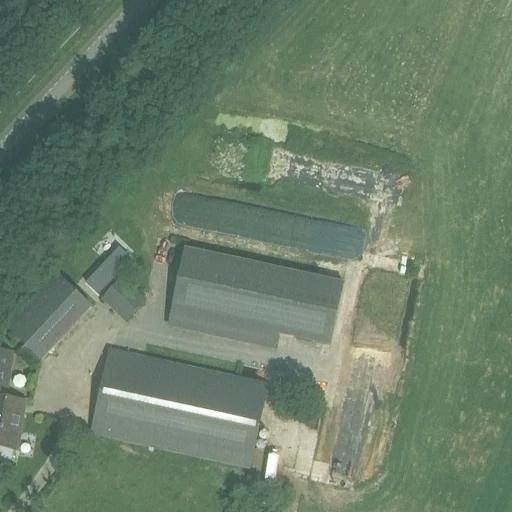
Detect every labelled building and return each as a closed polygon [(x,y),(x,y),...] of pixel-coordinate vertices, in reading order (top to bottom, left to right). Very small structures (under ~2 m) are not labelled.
[(343,283),(186,249),(173,312),(208,319),(205,335),(275,352),(278,334),(330,345),(343,283)] [(126,322),(147,301),(122,277),(101,299),(126,322)] [(12,352),(0,350),(0,370),(10,371),(12,352)] [(93,434),(250,468),(267,385),(110,351),(93,434)] [(0,402),(6,399),(10,371),(0,370),(0,402)] [(25,401),(6,399),(0,402),(0,447),(18,450),(25,401)]
